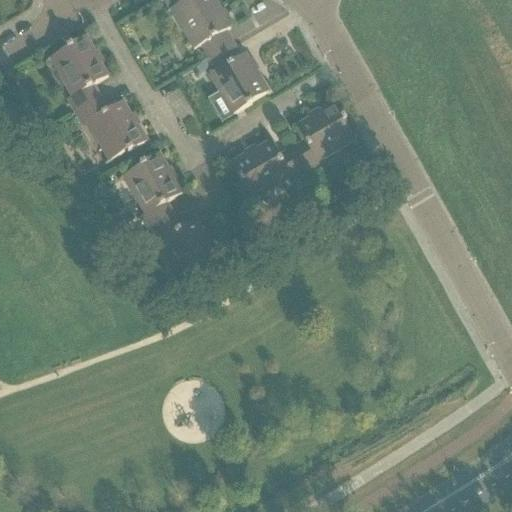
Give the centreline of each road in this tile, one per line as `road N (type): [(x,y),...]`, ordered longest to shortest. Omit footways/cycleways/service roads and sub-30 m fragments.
road 1 (residential): [(511,361),(309,0)]
road 2 (residential): [(191,158),(90,4)]
